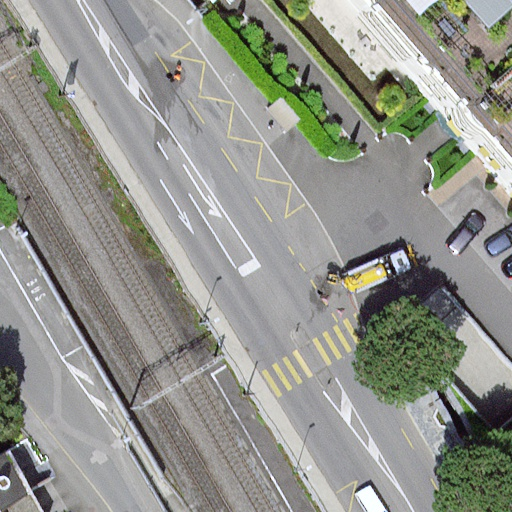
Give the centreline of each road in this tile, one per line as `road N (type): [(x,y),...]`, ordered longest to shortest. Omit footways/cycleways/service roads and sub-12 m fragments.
road 1 (primary): [(86,0),(407,511)]
road 2 (residential): [(0,331),(134,511)]
